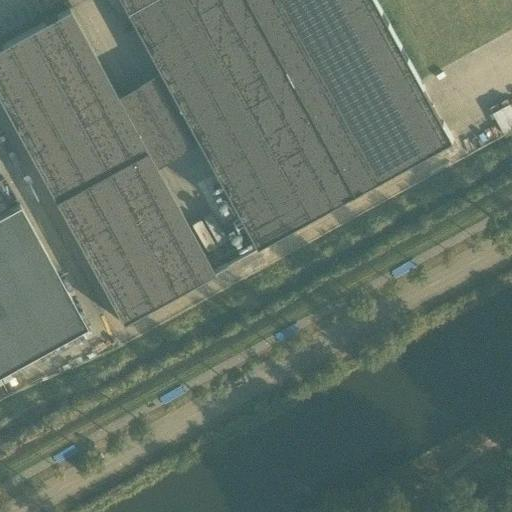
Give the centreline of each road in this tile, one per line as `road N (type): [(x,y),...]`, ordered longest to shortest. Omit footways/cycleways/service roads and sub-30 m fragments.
road 1 (unclassified): [(16,511),(511,239)]
road 2 (track): [(411,511),(511,446)]
